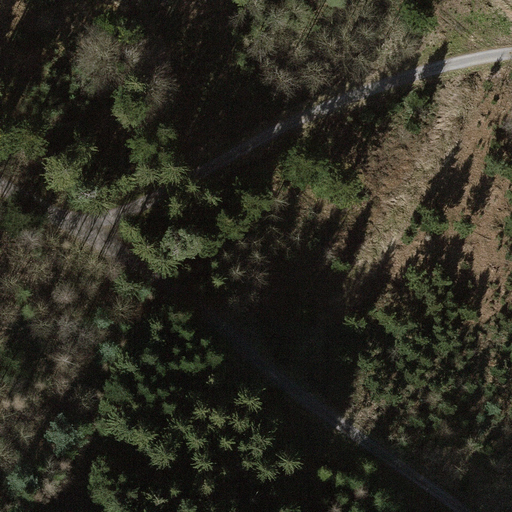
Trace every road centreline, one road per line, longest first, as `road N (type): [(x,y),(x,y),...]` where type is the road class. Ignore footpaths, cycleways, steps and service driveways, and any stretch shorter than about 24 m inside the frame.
road 1 (track): [(0,185),(175,290),(467,511)]
road 2 (track): [(511,53),(434,69),(317,111),(80,229)]
